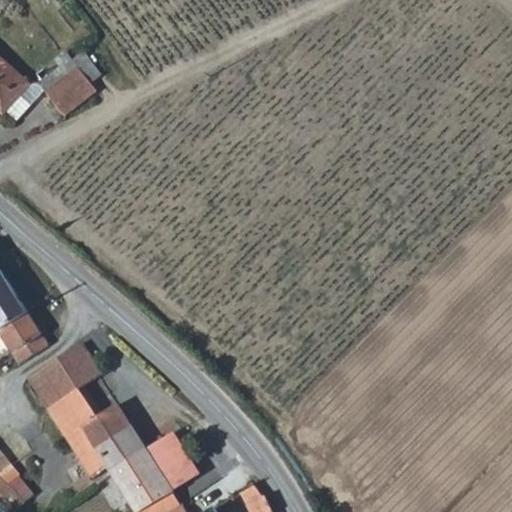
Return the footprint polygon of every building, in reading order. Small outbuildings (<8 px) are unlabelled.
[(0,111),(2,114),(29,85),(0,59),(0,111)] [(89,96),(67,75),(40,103),(58,121),(62,125),(70,116),(89,96)] [(0,334),(20,366),(47,350),(0,274),(0,334)] [(80,391),(101,377),(83,346),(28,380),(47,412),(80,391)] [(47,412),(89,480),(106,470),(94,448),(128,427),(115,408),(96,419),(80,391),(47,412)] [(94,448),(106,470),(110,476),(145,452),(128,427),(94,448)] [(145,452),(174,494),(197,479),(167,436),(145,452)] [(134,511),(147,511),(174,494),(145,452),(110,476),(97,486),(118,511),(123,511),(132,508),(134,511)] [(0,479),(0,480),(14,474),(0,456),(0,479)] [(14,474),(0,480),(13,496),(23,490),(14,474)] [(0,502),(13,496),(0,480),(0,502)] [(279,511),(267,485),(249,495),(256,511),(279,511)] [(22,511),(13,496),(0,502),(0,508),(2,511),(22,511)]
